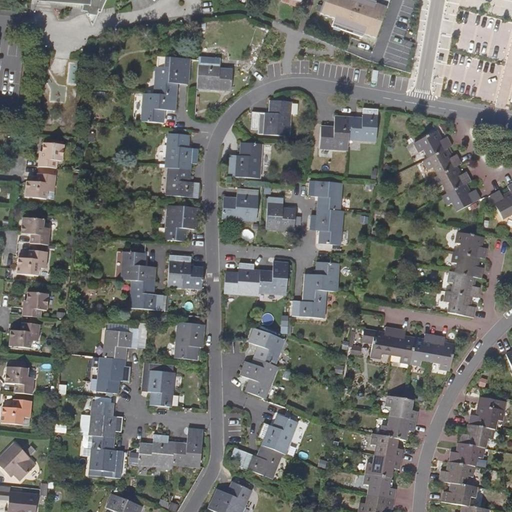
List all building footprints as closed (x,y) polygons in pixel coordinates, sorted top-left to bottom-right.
[(46,3),(47,3),(84,10),(84,7),(54,1),(51,0),(32,0),(32,1),(45,2),(46,3)] [(51,0),(54,1),(84,7),(84,10),(83,11),(87,12),(88,14),(90,15),(97,16),(98,13),(100,13),(106,0),(51,0)] [(253,0),(246,0),(246,1),(244,7),(250,10),(253,0)] [(281,0),(281,1),(303,9),(306,4),(301,2),(301,0),(281,0)] [(362,34),(375,39),(388,2),(382,0),(375,0),(374,4),(361,0),(323,0),(319,13),(333,18),(332,23),(362,34)] [(93,25),(97,16),(90,15),(88,14),(87,14),(93,25)] [(362,34),(332,23),(331,26),(361,38),(362,34)] [(157,57),(154,95),(175,97),(176,84),(186,84),(187,58),(157,57)] [(219,60),(200,58),(197,88),(230,90),(231,71),(218,70),(219,60)] [(174,111),(175,97),(154,95),(144,95),(142,122),(162,124),(163,111),(174,111)] [(258,134),(288,137),(290,102),(271,101),(270,114),(259,113),(258,134)] [(362,120),(349,119),(348,140),(375,142),(378,111),(362,110),(362,120)] [(320,148),(347,150),(348,140),(349,119),(335,118),(334,129),(321,128),(320,148)] [(427,158),(447,147),(451,145),(447,137),(442,139),(437,130),(414,142),(419,151),(423,149),(427,158)] [(169,135),(167,169),(168,169),(189,170),(190,164),(197,164),(198,150),(187,149),(188,136),(169,135)] [(39,157),(38,166),(56,168),(57,160),(62,161),(64,145),(43,142),(41,158),(39,157)] [(230,156),(228,177),(258,180),(261,146),(241,144),(240,157),(230,156)] [(433,166),(437,175),(456,165),(461,162),(456,154),(452,156),(447,147),(427,158),(423,160),(428,169),(433,166)] [(443,184),(447,192),(465,183),(470,180),(466,171),(461,174),(456,165),(437,175),(433,178),(438,186),(443,184)] [(189,183),(189,170),(168,169),(167,196),(198,199),(199,184),(189,183)] [(39,182),(36,182),(27,181),(25,197),(46,199),(47,191),(53,191),(55,175),(40,173),(39,182)] [(319,198),(317,210),(338,211),(340,184),(309,181),(308,197),(319,198)] [(457,210),(480,198),(475,189),(471,191),(465,183),(447,192),(442,195),(447,204),(452,201),(457,210)] [(224,199),(222,218),(256,221),(259,191),(237,189),(236,200),(224,199)] [(501,195),(499,191),(490,196),(491,197),(503,218),(511,214),(511,215),(511,193),(510,190),(501,195)] [(283,200),(268,198),(266,229),(293,231),(294,211),(282,210),(283,200)] [(198,209),(168,207),(166,241),(185,243),(186,231),(196,231),(198,209)] [(337,246),(341,212),(338,211),(317,210),(317,216),(310,215),(309,231),(319,232),(318,244),(337,246)] [(21,233),(31,235),(33,235),(32,244),(48,245),(50,229),(43,228),(44,220),(23,218),(21,233)] [(486,259),(486,258),(487,250),(482,249),(484,240),(458,234),(456,244),(460,245),(459,254),(481,258),(486,259)] [(31,260),(28,259),(19,258),(17,273),(38,276),(39,268),(45,268),(47,253),(32,251),(31,260)] [(124,252),(122,280),(132,281),(153,283),(154,268),(143,267),(144,254),(124,252)] [(457,263),(455,274),(477,277),(482,278),(484,269),(479,268),(481,258),(459,254),(454,253),(453,263),(457,263)] [(201,288),(202,269),(191,269),(191,258),(169,256),(168,286),(201,288)] [(272,274),(259,273),(258,293),(285,295),(287,265),(273,263),(272,274)] [(305,274),(304,289),(324,291),(335,292),(337,264),(316,263),(315,275),(305,274)] [(253,265),(238,264),(238,265),(237,275),(225,274),(224,294),(257,296),(258,293),(259,273),(253,272),(253,265)] [(454,283),(452,293),(473,297),(479,298),(479,297),(480,288),(475,287),(477,277),(455,274),(451,273),(449,282),(454,283)] [(152,295),(153,283),(132,281),(130,308),(161,310),(162,296),(152,295)] [(322,319),(324,291),(304,289),(303,302),(292,301),(290,316),(322,319)] [(23,306),(22,315),(40,317),(41,309),(47,310),(48,294),(27,292),(26,307),(23,306)] [(448,313),(475,318),(476,308),(472,307),(473,297),(452,293),(447,292),(445,301),(450,303),(448,313)] [(23,332),(20,331),(11,330),(9,346),(30,348),(31,340),(37,341),(39,325),(24,323),(23,332)] [(180,324),(177,359),(198,361),(199,348),(203,348),(205,326),(180,324)] [(382,353),(392,355),(397,329),(388,328),(387,327),(386,332),(375,330),(375,331),(364,329),(362,337),(374,340),(371,356),(381,358),(382,353)] [(406,336),(406,331),(397,329),(392,355),(401,357),(401,361),(410,363),(415,337),(406,336)] [(260,348),(255,359),(275,367),(285,342),(256,330),(251,344),(260,348)] [(106,332),(103,359),(122,362),(124,348),(135,349),(136,335),(106,332)] [(425,339),(415,337),(410,363),(420,365),(421,360),(431,362),(436,337),(426,335),(425,339)] [(446,339),(436,337),(431,362),(441,364),(440,369),(449,371),(454,345),(445,343),(446,339)] [(122,367),(122,362),(103,359),(99,359),(96,392),(116,395),(118,382),(128,384),(130,368),(122,367)] [(265,400),(277,368),(275,367),(255,359),(253,366),(246,362),(241,377),(250,381),(246,392),(265,400)] [(5,383),(15,384),(18,384),(17,393),(32,394),(34,378),(27,377),(28,369),(7,367),(5,383)] [(151,393),(150,406),(170,408),(174,374),(143,370),(141,392),(151,393)] [(473,416),(470,415),(468,424),(468,426),(493,430),(495,420),(499,421),(504,400),(479,395),(476,407),(475,406),(473,416)] [(389,407),(388,417),(415,421),(416,412),(411,411),(413,401),(403,399),(387,396),(385,405),(389,407)] [(15,409),(12,408),(2,408),(1,423),(28,427),(31,402),(16,400),(15,409)] [(93,403),(89,437),(93,437),(112,440),(113,433),(120,434),(122,418),(111,417),(112,405),(93,403)] [(264,441),(262,446),(281,454),(284,455),(296,423),(278,415),(273,428),(264,424),(258,438),(264,441)] [(381,426),(380,436),(399,440),(406,441),(408,431),(413,431),(415,421),(388,417),(386,427),(381,426)] [(466,435),(460,434),(459,443),(484,449),(486,439),(490,440),(493,430),(468,426),(466,435)] [(199,468),(203,432),(188,430),(187,445),(174,444),(172,465),(199,468)] [(138,464),(172,467),(172,465),(174,444),(168,443),(168,437),(153,435),(152,445),(140,444),(138,464)] [(84,449),(92,450),(93,437),(89,437),(83,436),(82,447),(84,449)] [(376,446),(375,455),(401,460),(403,450),(398,449),(399,440),(380,436),(374,436),(372,445),(376,446)] [(111,451),(112,440),(93,437),(92,450),(90,471),(120,474),(122,452),(111,451)] [(10,471),(14,474),(21,481),(35,467),(28,460),(30,458),(15,443),(0,457),(0,465),(8,473),(10,471)] [(481,458),(484,449),(459,443),(456,453),(450,452),(448,462),(473,467),(476,457),(481,458)] [(271,480),(281,454),(262,446),(258,458),(248,454),(242,468),(271,480)] [(368,465),(367,476),(393,480),(395,470),(399,470),(401,460),(375,455),(373,466),(368,465)] [(439,481),(448,483),(464,486),(466,477),(471,478),(473,469),(448,463),(446,473),(441,472),(439,481)] [(369,486),(368,495),(394,500),(396,490),(391,490),(393,480),(367,476),(365,484),(369,486)] [(217,491),(209,510),(212,511),(240,511),(250,491),(232,483),(227,495),(217,491)] [(440,502),(460,506),(466,507),(468,497),(472,498),(474,488),(464,486),(448,483),(446,493),(443,492),(442,500),(440,500),(440,502)] [(7,511),(34,511),(36,496),(9,493),(0,492),(0,500),(9,502),(8,509),(7,511)] [(114,511),(138,511),(141,507),(112,495),(107,508),(114,511)] [(360,511),(387,511),(388,509),(392,510),(394,500),(368,495),(366,505),(362,504),(360,511)]
